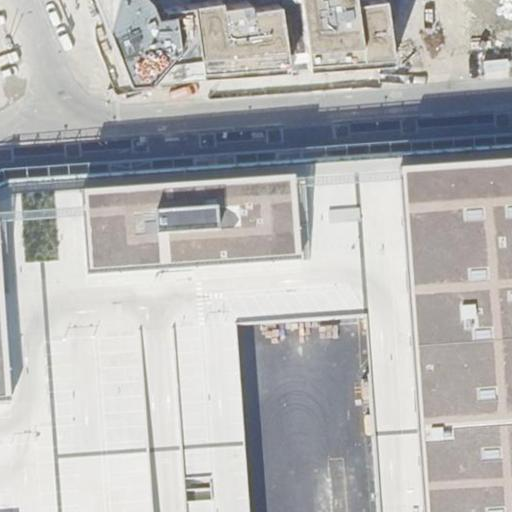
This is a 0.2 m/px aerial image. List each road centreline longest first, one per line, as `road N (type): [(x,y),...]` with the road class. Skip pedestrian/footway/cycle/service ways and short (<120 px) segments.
road 1 (residential): [(511,88),(64,122)]
road 2 (residential): [(26,0),(53,63),(64,122)]
